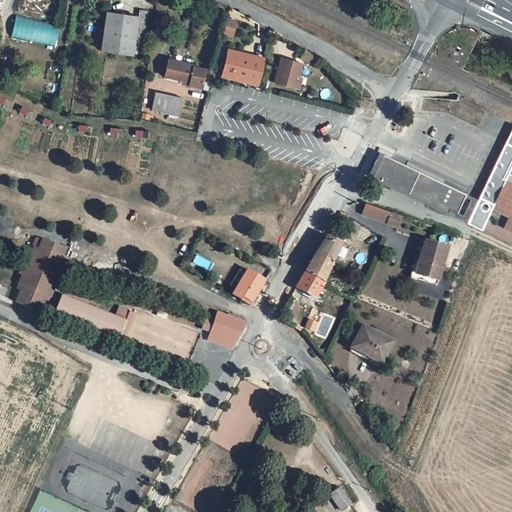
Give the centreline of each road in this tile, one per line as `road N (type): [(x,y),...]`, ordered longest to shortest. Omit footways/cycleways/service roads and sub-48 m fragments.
road 1 (unclassified): [(396,92),(259,329)]
road 2 (residential): [(396,92),(234,0)]
road 3 (track): [(343,179),(511,252)]
road 4 (unclassified): [(246,355),(152,511)]
road 5 (unclassified): [(266,366),(374,511)]
